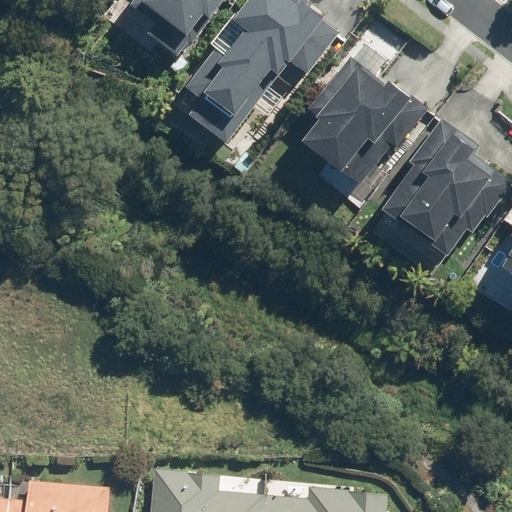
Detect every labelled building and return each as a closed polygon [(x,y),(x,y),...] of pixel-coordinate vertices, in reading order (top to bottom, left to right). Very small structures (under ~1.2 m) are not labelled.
[(133,0),(126,9),(183,55),(226,0),(133,0)] [(322,18),(324,16),(303,0),(246,0),(212,45),(215,48),(173,102),(227,143),(289,62),(307,75),(339,31),(322,18)] [(426,109),(355,62),(305,138),(376,185),(426,109)] [(511,183),(511,173),(445,130),(391,212),(463,259),(511,183)] [(511,271),(502,291),(511,296),(511,271)] [(260,511),(263,489),(217,485),(218,469),(152,464),(147,511),(145,511),(144,511),(143,511),(260,511)] [(6,493),(4,511),(105,511),(108,483),(26,475),(25,495),(6,493)] [(263,489),(260,511),(383,511),(386,489),(307,483),(306,493),(263,489)]
